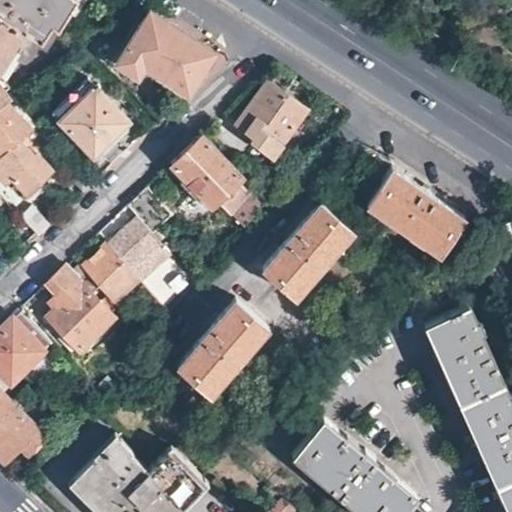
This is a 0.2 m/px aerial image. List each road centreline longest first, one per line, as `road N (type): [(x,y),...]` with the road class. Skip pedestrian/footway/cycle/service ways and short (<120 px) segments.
road 1 (residential): [(0,295),(261,41)]
road 2 (residential): [(261,41),(511,203)]
road 3 (secondary): [(248,0),(459,108)]
road 4 (primary): [(459,108),(288,0)]
road 5 (secondary): [(459,108),(314,0)]
